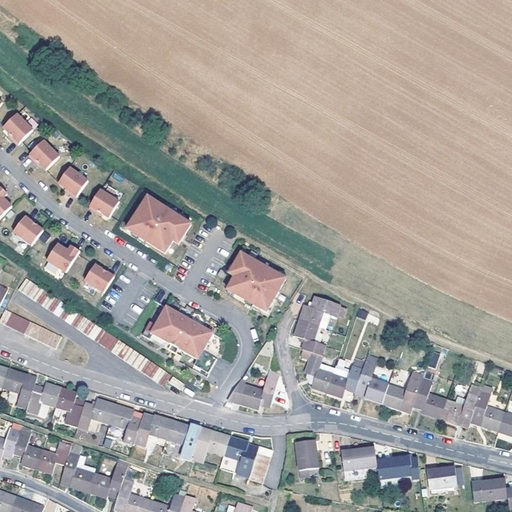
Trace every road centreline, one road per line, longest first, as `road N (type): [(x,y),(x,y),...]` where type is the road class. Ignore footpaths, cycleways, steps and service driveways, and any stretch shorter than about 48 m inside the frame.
road 1 (residential): [(212,417),(246,355),(243,330),(77,227),(0,157)]
road 2 (residential): [(0,344),(212,417)]
road 3 (residential): [(304,423),(335,423),(511,465)]
